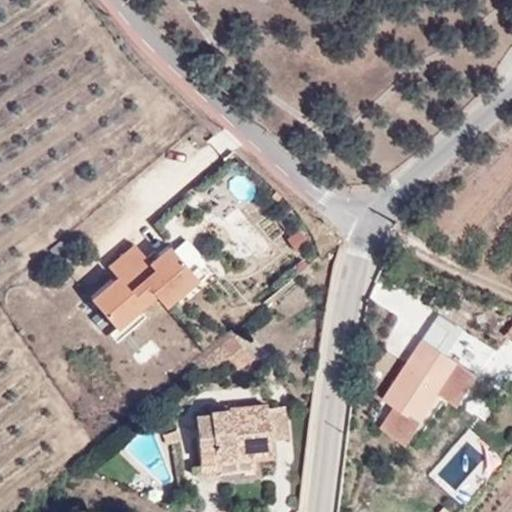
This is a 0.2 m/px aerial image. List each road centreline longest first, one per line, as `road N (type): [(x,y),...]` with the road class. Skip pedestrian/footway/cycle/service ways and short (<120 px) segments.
road 1 (unclassified): [(361,244),(108,0)]
road 2 (tertiary): [(320,511),(361,244)]
road 3 (tertiary): [(511,87),(361,244)]
road 4 (track): [(511,288),(370,235)]
